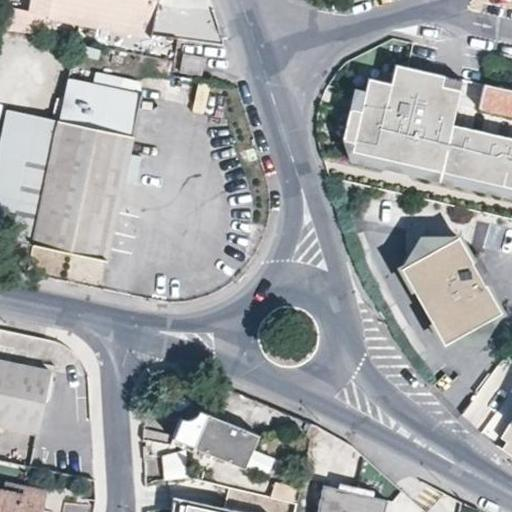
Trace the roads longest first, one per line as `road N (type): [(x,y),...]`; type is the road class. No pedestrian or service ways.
road 1 (residential): [(300,291),(312,238),(306,188),(264,53)]
road 2 (residential): [(511,487),(314,371)]
road 3 (residential): [(126,327),(121,511)]
road 4 (residential): [(264,53),(433,0)]
road 5 (residential): [(0,300),(126,327)]
